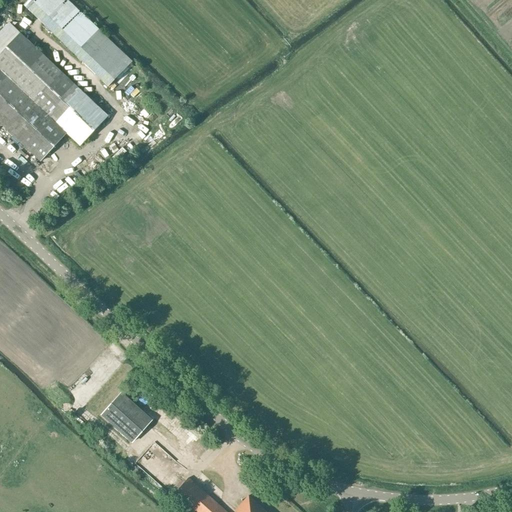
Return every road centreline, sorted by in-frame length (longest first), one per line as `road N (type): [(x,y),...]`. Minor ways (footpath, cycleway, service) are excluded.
road 1 (tertiary): [(356,494),(248,446),(112,328),(0,214)]
road 2 (tertiary): [(356,494),(414,501),(511,489)]
